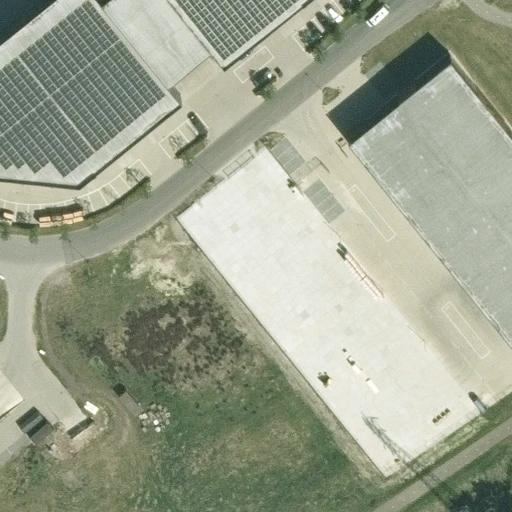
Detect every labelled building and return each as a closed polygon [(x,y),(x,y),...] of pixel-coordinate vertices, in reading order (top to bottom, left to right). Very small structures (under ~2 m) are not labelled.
[(23,12),(0,30),(0,168),(78,176),(125,138),(124,137),(139,125),(140,126),(180,94),(167,78),(209,44),(173,0),(38,0),(39,2),(24,14),(23,12)] [(295,0),(173,0),(209,44),(222,60),(295,0)] [(511,131),(448,52),(346,135),(511,340),(511,131)] [(24,399),(34,392),(20,373),(10,380),(24,399)] [(113,511),(99,495),(77,511),(113,511)]
